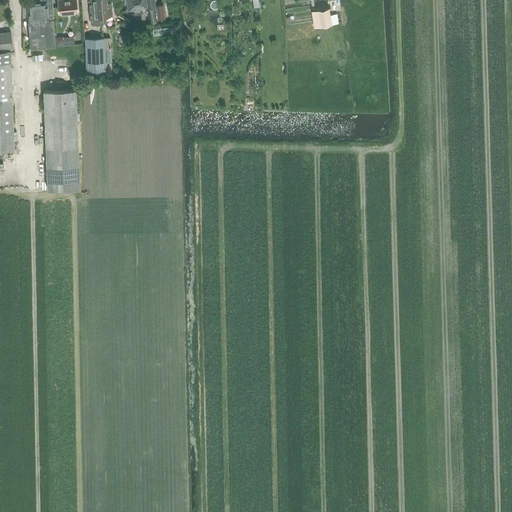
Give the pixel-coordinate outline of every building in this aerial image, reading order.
[(55,46),(53,20),(52,7),(53,7),(52,0),(40,0),(41,1),(28,2),(31,48),(55,46)] [(77,11),(76,0),(57,0),(59,13),(61,13),(62,15),(70,14),(69,12),(77,11)] [(89,6),(89,11),(90,23),(92,25),(102,25),(101,16),(112,15),(111,2),(107,2),(107,0),(91,0),(92,4),(91,4),(89,6)] [(156,6),(154,0),(126,0),(128,10),(134,9),(135,13),(141,12),(140,8),(148,7),(150,21),(157,20),(155,7),(156,6)] [(156,6),(158,20),(165,19),(163,5),(156,6)] [(332,24),(329,9),(317,11),(319,26),(332,24)] [(0,149),(14,149),(11,65),(10,51),(13,50),(11,31),(0,32),(0,149)] [(85,38),(86,70),(105,69),(104,50),(104,37),(85,38)] [(43,90),(45,148),(47,190),(80,189),(76,89),(43,90)]
